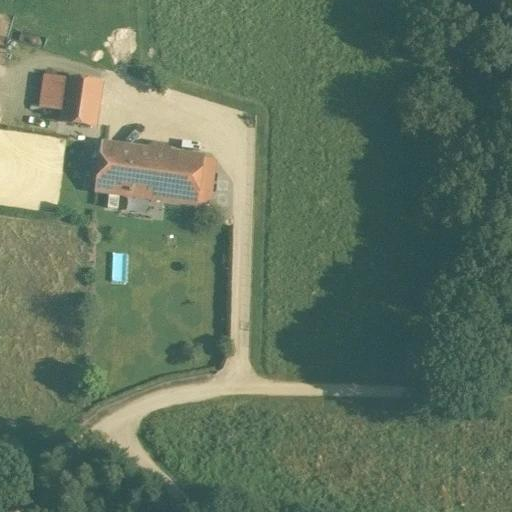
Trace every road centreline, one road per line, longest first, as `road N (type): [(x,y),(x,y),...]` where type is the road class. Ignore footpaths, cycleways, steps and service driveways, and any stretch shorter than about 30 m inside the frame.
road 1 (track): [(100,428),(173,397),(239,386),(511,393)]
road 2 (track): [(100,428),(194,511)]
